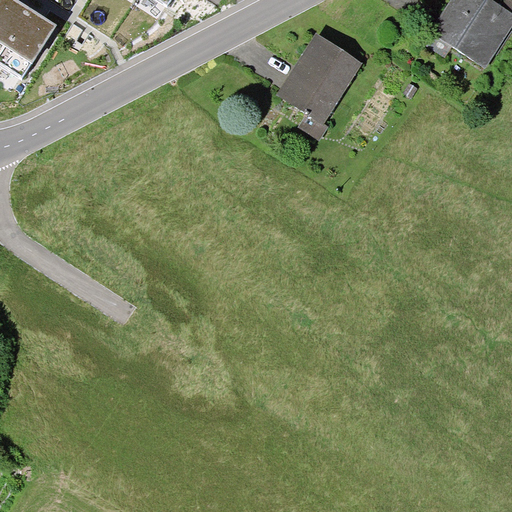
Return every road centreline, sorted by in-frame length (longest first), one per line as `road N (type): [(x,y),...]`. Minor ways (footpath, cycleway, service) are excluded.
road 1 (secondary): [(299,0),(0,147)]
road 2 (unclassified): [(0,215),(18,242),(123,311)]
